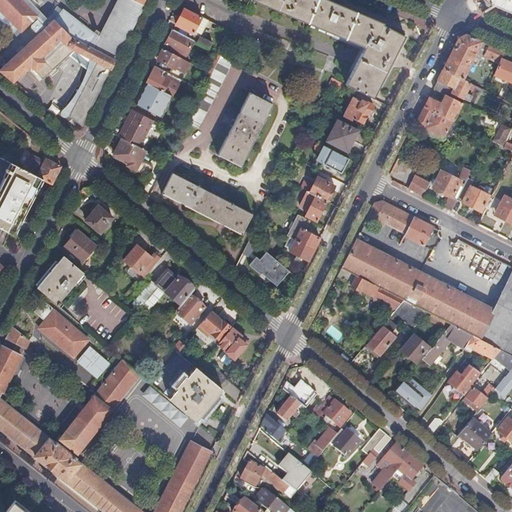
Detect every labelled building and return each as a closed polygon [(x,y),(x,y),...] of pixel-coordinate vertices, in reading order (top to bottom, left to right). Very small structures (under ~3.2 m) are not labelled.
[(68,115),(82,127),(116,60),(96,50),(88,46),(95,35),(63,10),(56,19),(48,26),(22,0),(0,0),(0,10),(21,33),(34,21),(35,22),(32,25),(31,27),(32,28),(35,32),(38,33),(42,29),(43,31),(0,70),(0,71),(14,83),(32,68),(43,80),(70,55),(91,72),(71,110),(68,115)] [(122,0),(96,50),(116,60),(145,5),(134,0),(122,0)] [(345,85),(373,99),(393,58),(399,48),(404,38),(383,26),(383,25),(326,0),(251,0),(364,49),(345,85)] [(209,21),(185,8),(176,25),(194,34),(198,26),(204,29),(209,21)] [(198,26),(194,34),(200,38),(200,36),(204,29),(198,26)] [(197,43),(173,31),(166,45),(186,56),(191,46),(198,50),(200,45),(197,43)] [(472,64),(483,42),(466,35),(459,38),(444,69),(464,79),(470,67),(473,68),(474,65),(472,64)] [(197,43),(200,45),(209,50),(212,43),(200,36),(200,38),(197,43)] [(502,59),(505,51),(491,45),(485,56),(500,63),(502,59)] [(190,64),(163,50),(157,61),(174,70),(175,69),(185,74),(190,64)] [(207,84),(203,92),(194,109),(187,123),(198,130),(232,63),(221,57),(220,59),(217,65),(211,75),(208,81),(207,84)] [(511,83),(511,81),(511,63),(502,59),(500,63),(495,75),(511,83)] [(213,63),(207,73),(211,75),(217,65),(213,63)] [(165,72),(154,67),(146,83),(148,84),(170,96),(172,97),(178,85),(162,77),(165,72)] [(471,83),(464,79),(444,69),(440,76),(438,79),(454,88),(453,92),(463,98),(471,83)] [(211,75),(207,73),(203,82),(207,84),(208,81),(211,75)] [(340,90),(343,84),(332,78),(329,85),(340,90)] [(449,89),(437,82),(434,89),(446,95),(449,89)] [(170,96),(148,84),(137,105),(160,117),(170,96)] [(272,105),(249,93),(217,154),(239,166),(240,167),(272,105)] [(428,100),(425,107),(451,120),(452,118),(450,117),(453,111),(456,112),(461,103),(446,95),(441,104),(429,97),(428,100)] [(344,117),(352,121),(353,118),(363,123),(368,114),(369,115),(374,106),(367,103),(367,104),(354,97),(344,117)] [(425,107),(416,124),(424,128),(423,129),(443,139),(443,138),(451,142),(460,124),(451,120),(425,107)] [(153,121),(134,111),(121,137),(123,139),(140,148),(153,121)] [(169,129),(181,135),(185,125),(174,119),(169,129)] [(160,124),(153,121),(140,148),(147,151),(160,124)] [(358,131),(338,121),(328,141),(348,152),(358,131)] [(501,123),(491,141),(505,147),(506,142),(511,129),(501,123)] [(342,174),(349,160),(326,148),(319,162),(342,174)] [(42,179),(52,184),(61,167),(40,156),(38,159),(24,151),(17,166),(42,179)] [(130,163),(115,155),(114,157),(128,165),(130,163)] [(0,227),(13,235),(42,179),(17,166),(13,164),(10,170),(7,169),(6,172),(8,173),(0,189),(0,227)] [(449,198),(444,207),(451,211),(457,199),(468,177),(471,172),(465,169),(461,178),(462,178),(461,181),(442,171),(432,190),(449,198)] [(172,174),(162,194),(241,235),(252,214),(172,174)] [(468,177),(457,199),(463,202),(462,203),(481,212),(482,208),(488,197),(489,195),(482,192),(483,188),(479,186),(477,189),(471,186),(473,180),(468,177)] [(310,193),(326,202),(334,187),(317,178),(310,193)] [(415,178),(409,190),(423,197),(429,186),(415,178)] [(83,188),(81,193),(87,195),(91,194),(94,190),(91,187),(83,188)] [(316,221),(326,202),(310,193),(307,192),(300,206),(308,210),(305,215),(316,221)] [(511,199),(503,195),(498,205),(501,206),(496,216),(511,224),(511,199)] [(375,204),(368,217),(384,225),(385,224),(405,234),(413,218),(382,201),(375,204)] [(113,219),(98,207),(86,221),(100,234),(113,219)] [(289,237),(314,250),(320,239),(304,231),(309,221),(298,215),(288,237),(289,237)] [(423,245),(432,227),(413,218),(405,234),(404,235),(423,245)] [(96,246),(78,231),(64,248),(82,263),(96,246)] [(289,251),(309,261),(314,250),(289,237),(285,247),(290,249),(289,251)] [(480,339),(494,311),(356,240),(342,268),(404,300),(427,313),(431,314),(451,325),(480,339)] [(152,259),(137,245),(124,260),(140,274),(152,259)] [(37,288),(59,306),(61,304),(59,302),(84,274),(64,256),(37,288)] [(235,269),(242,275),(250,260),(242,256),(235,269)] [(342,268),(338,276),(352,284),(351,287),(360,291),(361,290),(373,296),(374,302),(394,312),(404,300),(342,268)] [(141,311),(172,274),(168,270),(156,284),(152,281),(133,304),(141,311)] [(511,273),(494,311),(480,339),(502,350),(511,355),(511,273)] [(175,276),(172,274),(141,311),(146,316),(165,293),(181,305),(190,295),(194,290),(179,277),(174,283),(171,280),(175,276)] [(190,295),(181,305),(176,312),(191,324),(205,308),(190,295)] [(382,326),(391,333),(397,326),(391,321),(397,314),(414,328),(427,313),(404,300),(394,312),(382,326)] [(74,358),(89,340),(45,302),(37,312),(46,320),(40,328),(74,358)] [(222,321),(211,312),(197,329),(207,338),(211,334),(221,342),(232,328),(222,321)] [(451,325),(431,314),(428,320),(447,330),(451,325)] [(339,342),(344,334),(330,325),(325,334),(339,342)] [(450,342),(470,351),(472,348),(480,339),(451,325),(447,330),(422,359),(430,366),(433,363),(438,356),(450,342)] [(12,326),(6,338),(26,348),(30,340),(12,326)] [(391,333),(382,326),(367,344),(379,355),(395,337),(391,333)] [(234,330),(232,328),(221,342),(218,345),(227,352),(220,361),(227,367),(246,345),(245,345),(248,342),(239,335),(240,333),(240,332),(237,329),(235,329),(234,330)] [(429,348),(414,335),(400,351),(415,363),(429,348)] [(472,348),(470,351),(471,352),(473,348),(494,359),(495,358),(502,350),(480,339),(472,348)] [(177,353),(184,344),(180,341),(173,349),(177,353)] [(187,347),(184,344),(177,353),(185,359),(188,355),(184,351),(187,347)] [(21,357),(2,346),(0,349),(0,429),(20,445),(104,511),(180,511),(211,453),(191,443),(155,511),(140,511),(74,459),(140,374),(123,360),(56,445),(0,400),(0,395),(2,392),(3,392),(21,357)] [(78,361),(98,378),(110,365),(91,348),(78,361)] [(495,358),(511,370),(511,369),(511,355),(502,350),(495,358)] [(442,359),(438,356),(433,363),(436,366),(442,359)] [(205,367),(202,364),(197,369),(200,372),(205,367)] [(449,382),(465,395),(482,373),(475,368),(470,365),(462,375),(457,371),(449,382)] [(169,399),(196,422),(222,391),(218,386),(200,372),(197,369),(195,368),(169,399)] [(222,391),(237,403),(241,394),(225,379),(226,379),(214,369),(207,377),(218,386),(222,391)] [(511,369),(511,370),(505,378),(497,389),(506,395),(511,386),(511,369)] [(492,393),(505,378),(498,371),(488,383),(489,385),(482,394),(477,391),(481,386),(477,383),(464,399),(469,404),(472,401),(481,408),(492,393)] [(408,376),(395,392),(414,407),(415,406),(420,410),(431,396),(408,376)] [(101,383),(98,379),(90,389),(93,392),(101,383)] [(420,410),(421,411),(432,397),(431,396),(420,410)] [(300,405),(291,397),(277,415),(287,422),(293,414),(295,415),(298,412),(296,411),(300,405)] [(330,397),(314,416),(319,420),(323,414),(339,427),(350,414),(330,397)] [(472,401),(469,404),(478,411),(481,408),(472,401)] [(264,421),(262,424),(269,430),(267,433),(277,441),(285,432),(266,416),(264,421)] [(426,430),(432,435),(444,421),(441,418),(436,418),(426,430)] [(459,435),(478,451),(491,434),(486,430),(472,418),(459,435)] [(511,421),(507,418),(498,430),(511,441),(511,421)] [(345,433),(341,430),(337,434),(334,440),(337,443),(334,447),(347,458),(364,437),(351,426),(345,433)] [(314,445),(309,451),(318,458),(334,440),(337,434),(330,428),(316,446),(314,445)] [(385,435),(378,429),(369,442),(374,447),(385,435)] [(441,443),(448,449),(457,437),(451,432),(441,443)] [(385,435),(374,447),(362,463),(367,468),(390,439),(385,435)] [(271,440),(257,457),(271,468),(279,458),(281,460),(283,458),(280,456),(285,451),(271,440)] [(391,478),(409,455),(399,447),(396,444),(377,466),(382,471),(372,484),(376,488),(380,491),(391,478)] [(248,452),(243,461),(250,463),(247,469),(244,469),(243,471),(245,473),(241,479),(255,487),(261,476),(263,478),(264,477),(290,499),(296,492),(282,481),(248,452)] [(297,461),(288,454),(286,457),(288,459),(284,464),(290,469),(297,461)] [(408,492),(415,484),(411,481),(422,466),(419,463),(409,455),(391,478),(408,492)] [(282,481),(296,492),(306,480),(305,479),(301,475),(306,468),(298,462),(284,479),(282,481)] [(511,464),(501,478),(505,483),(506,484),(510,489),(511,488),(511,464)] [(485,480),(491,485),(501,471),(495,467),(485,480)] [(301,475),(305,479),(310,472),(308,471),(306,468),(301,475)] [(265,490),(256,501),(268,511),(269,511),(285,511),(289,508),(265,490)] [(296,492),(290,499),(294,502),(300,495),(296,492)] [(269,511),(268,511),(267,511),(260,511),(246,500),(235,511),(269,511)] [(26,511),(14,502),(5,511),(26,511)]
